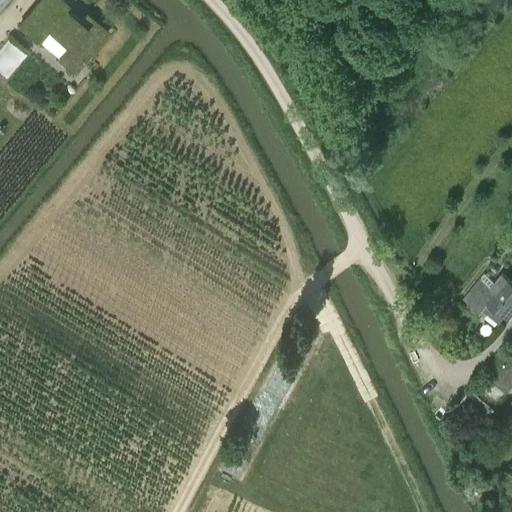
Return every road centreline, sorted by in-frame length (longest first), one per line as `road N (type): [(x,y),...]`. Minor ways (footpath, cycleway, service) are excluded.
road 1 (unclassified): [(491,355),(463,373),(436,373),(414,347),(237,40),(202,0)]
road 2 (track): [(427,511),(314,280),(360,253)]
road 3 (track): [(178,511),(295,291),(314,280)]
